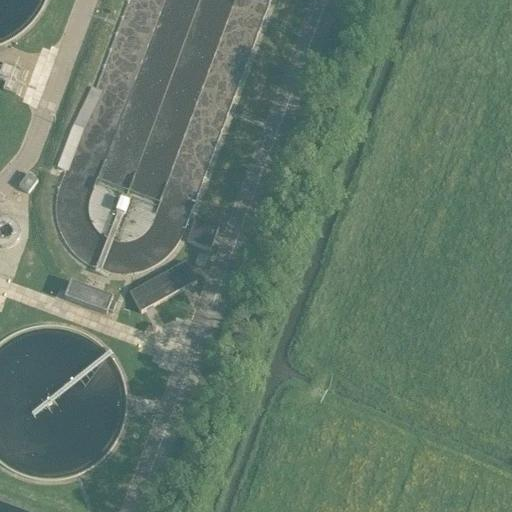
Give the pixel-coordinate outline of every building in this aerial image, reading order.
[(3,91),(17,96),(25,72),(4,64),(0,75),(0,81),(6,84),(3,91)] [(28,174),(19,186),(28,193),(37,181),(28,174)] [(33,234),(33,233),(31,226),(27,219),(23,216),(20,215),(15,213),(10,214),(6,215),(0,218),(0,247),(4,251),(9,252),(13,253),(20,252),(23,250),(27,247),(31,241),(33,235),(33,234)] [(195,218),(186,242),(210,251),(219,227),(195,218)] [(185,262),(130,293),(141,313),(197,283),(185,262)] [(71,283),(65,300),(108,315),(113,298),(71,283)]
